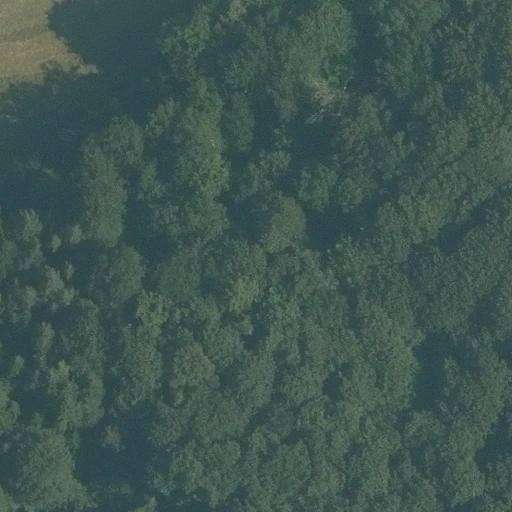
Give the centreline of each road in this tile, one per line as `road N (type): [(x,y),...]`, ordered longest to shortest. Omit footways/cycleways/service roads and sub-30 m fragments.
road 1 (track): [(277,511),(97,319),(86,254),(88,118)]
road 2 (track): [(511,97),(304,80),(187,53)]
road 3 (track): [(0,176),(270,0)]
